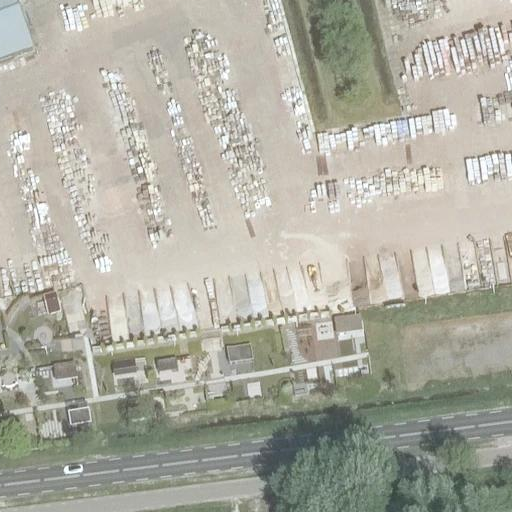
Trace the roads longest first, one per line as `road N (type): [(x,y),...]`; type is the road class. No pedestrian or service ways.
road 1 (primary): [(0,487),(511,422)]
road 2 (unclassified): [(50,511),(511,452)]
